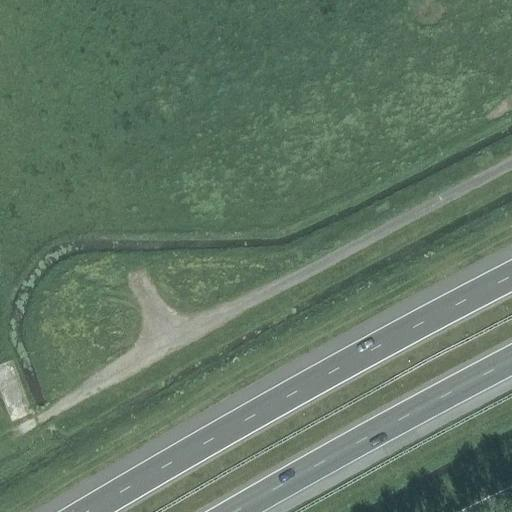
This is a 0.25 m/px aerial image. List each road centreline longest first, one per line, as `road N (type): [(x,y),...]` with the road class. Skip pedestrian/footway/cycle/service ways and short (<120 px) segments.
road 1 (unclassified): [(41,414),(511,165)]
road 2 (motorway): [(511,276),(89,511)]
road 3 (motorway): [(235,511),(511,360)]
